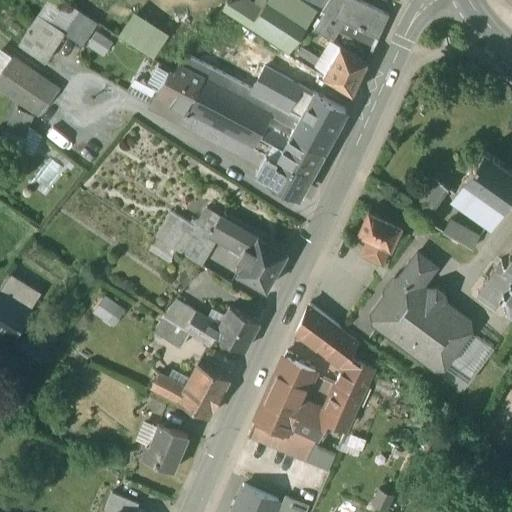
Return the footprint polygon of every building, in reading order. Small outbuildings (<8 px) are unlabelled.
[(259,11),(242,0),(228,0),(224,8),(249,25),(259,11)] [(291,16),(266,0),(259,11),(249,25),(289,52),(306,26),(291,16)] [(301,0),(291,16),(306,26),(323,0),(301,0)] [(388,15),(357,0),(328,0),(322,10),(325,11),(314,28),(332,41),(345,22),(377,38),(388,15)] [(138,6),(120,34),(155,56),(173,29),(138,6)] [(64,29),(51,21),(32,49),(45,58),(64,29)] [(88,41),(105,51),(114,37),(97,27),(88,41)] [(366,62),(340,45),(323,75),(352,92),(366,62)] [(300,115),(278,103),(290,81),(265,68),(253,89),(188,54),(183,63),(203,74),(273,112),(266,125),(288,137),(291,132),(300,115)] [(58,85),(15,55),(0,73),(0,82),(39,110),(58,85)] [(183,63),(179,61),(173,69),(169,69),(151,102),(165,109),(164,110),(182,120),(182,119),(187,110),(184,109),(203,74),(183,63)] [(273,112),(203,74),(184,109),(187,110),(254,147),(266,125),(273,112)] [(345,109),(291,80),(290,81),(278,103),(300,115),(291,132),(323,149),(345,109)] [(254,147),(187,110),(182,119),(261,162),(266,153),(254,147)] [(323,149),(291,132),(288,137),(266,125),(254,147),(266,153),(282,161),(308,176),(323,149)] [(511,169),(484,149),(451,193),(491,222),(511,193),(511,169)] [(282,161),(266,153),(261,162),(259,166),(274,175),(282,161)] [(308,176),(282,161),(274,175),(272,179),(299,193),(308,176)] [(435,176),(412,211),(421,217),(423,219),(447,184),(435,176)] [(220,213),(207,205),(198,220),(211,228),(220,213)] [(194,223),(170,208),(155,233),(180,250),(189,235),(195,224),(194,223)] [(400,223),(368,209),(358,231),(368,236),(360,252),(380,261),(388,245),(389,246),(400,223)] [(286,252),(220,213),(211,228),(219,233),(243,247),(238,255),(244,258),(237,271),(265,287),(286,252)] [(423,219),(421,217),(415,226),(428,233),(433,225),(423,219)] [(479,234),(451,217),(443,230),(471,247),(479,234)] [(211,228),(198,220),(194,223),(195,224),(189,235),(210,248),(219,233),(211,228)] [(210,248),(189,235),(180,250),(201,263),(210,248)] [(511,248),(506,256),(501,257),(501,258),(477,292),(495,304),(498,300),(505,305),(508,303),(511,305),(511,248)] [(425,289),(419,285),(435,264),(416,250),(397,278),(399,280),(395,286),(394,287),(388,288),(372,310),(373,320),(432,364),(444,362),(470,325),(469,317),(449,303),(447,305),(443,302),(446,299),(444,289),(437,284),(427,286),(425,289)] [(41,290),(10,271),(0,286),(0,289),(29,309),(41,290)] [(29,309),(0,289),(0,327),(12,335),(29,309)] [(104,292),(93,310),(116,324),(127,305),(104,292)] [(195,309),(176,296),(164,314),(184,327),(195,309)] [(319,348),(333,320),(309,303),(297,331),(319,348)] [(219,324),(214,334),(215,334),(244,350),(259,322),(229,306),(219,324)] [(219,324),(195,309),(184,327),(190,331),(209,344),(215,334),(214,334),(219,324)] [(184,327),(164,314),(154,329),(180,346),(190,331),(184,327)] [(356,338),(333,320),(319,348),(342,365),(347,355),(348,356),(356,338)] [(496,344),(470,325),(444,362),(469,380),(496,344)] [(39,336),(30,330),(19,347),(29,354),(40,337),(39,336)] [(56,337),(43,330),(39,336),(40,337),(29,354),(41,361),(56,337)] [(342,365),(321,411),(348,424),(373,368),(348,356),(347,355),(342,365)] [(286,357),(284,356),(256,416),(287,430),(290,424),(299,401),(313,371),(314,372),(315,369),(286,357)] [(183,390),(178,399),(208,415),(228,379),(198,362),(183,390)] [(174,379),(158,371),(151,384),(178,399),(183,390),(172,383),(174,379)] [(384,382),(374,377),(358,410),(368,415),(384,382)] [(321,411),(299,401),(290,424),(315,437),(318,439),(329,416),(321,411)] [(287,430),(256,416),(248,435),(305,460),(315,437),(290,424),(287,430)] [(161,423),(151,446),(147,444),(141,456),(173,470),(188,435),(161,423)] [(272,511),(278,500),(242,485),(230,511),(272,511)] [(127,511),(132,502),(112,493),(107,504),(125,511),(127,511)] [(285,494),(278,511),(305,511),(309,503),(285,494)]
